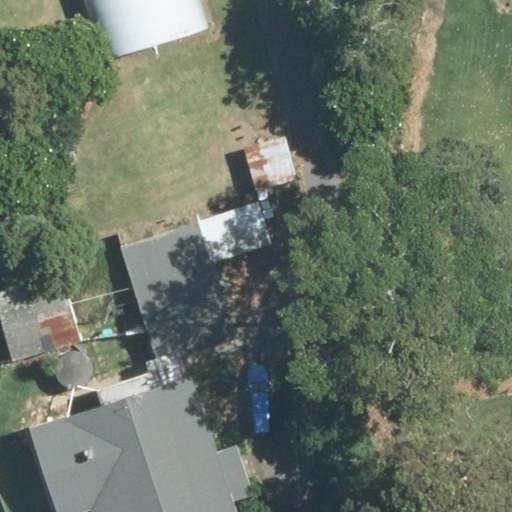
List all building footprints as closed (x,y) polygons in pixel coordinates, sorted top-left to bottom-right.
[(74,0),(92,59),(206,26),(198,0),(74,0)] [(298,178),(281,130),(236,146),(253,194),(298,178)] [(193,219),(113,246),(152,363),(232,336),(193,219)] [(51,273),(0,288),(0,341),(5,359),(71,340),(51,273)] [(40,351),(54,396),(102,381),(88,336),(40,351)] [(180,369),(15,424),(44,511),(58,511),(77,506),(79,511),(228,511),(224,497),(243,491),(226,440),(207,447),(180,369)]
